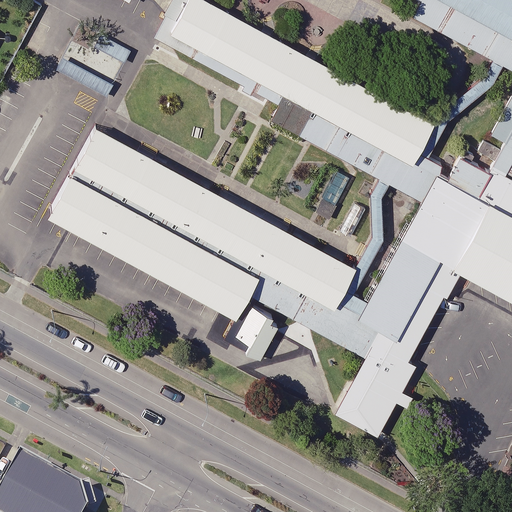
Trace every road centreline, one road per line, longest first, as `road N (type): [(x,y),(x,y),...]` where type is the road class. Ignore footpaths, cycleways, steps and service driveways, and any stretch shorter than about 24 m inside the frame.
road 1 (secondary): [(0,331),(185,432)]
road 2 (secondary): [(167,466),(0,376)]
road 3 (secondary): [(185,432),(333,511)]
